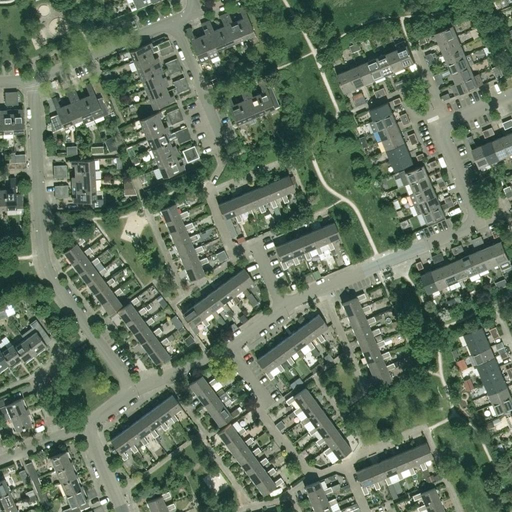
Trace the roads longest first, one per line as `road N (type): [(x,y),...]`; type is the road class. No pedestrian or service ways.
road 1 (residential): [(133,389),(45,265),(31,79)]
road 2 (residential): [(283,308),(256,247),(232,256),(208,194),(285,161)]
road 3 (residential): [(321,289),(476,220)]
road 4 (residential): [(310,477),(256,408),(266,399),(227,349)]
road 5 (residential): [(31,79),(173,22)]
road 6 (residential): [(219,152),(220,136),(173,22)]
